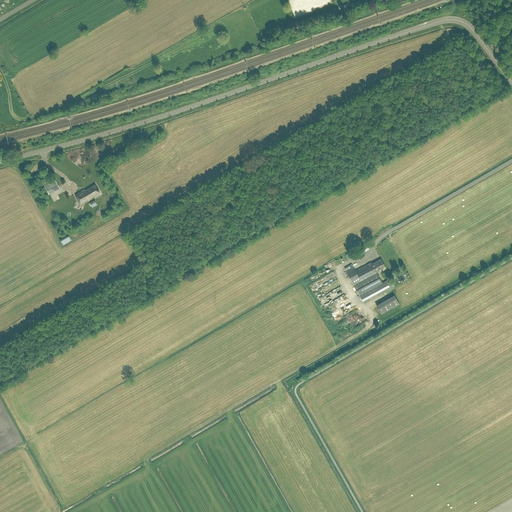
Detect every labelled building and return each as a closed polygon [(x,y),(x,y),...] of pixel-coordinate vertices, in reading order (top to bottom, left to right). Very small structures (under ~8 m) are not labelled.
[(49,193),(60,188),(55,178),(44,184),(49,193)] [(94,195),(99,191),(95,184),(85,190),(84,189),(75,194),(80,204),(95,196),(94,195)] [(348,259),(354,256),(355,258),(364,253),(363,252),(369,249),(366,242),(360,246),(361,247),(351,251),(345,254),(348,259)] [(385,266),(381,258),(372,263),(371,262),(356,270),(352,264),(345,267),(347,272),(363,303),(370,300),(390,289),(386,281),(382,283),(376,272),(379,271),(378,269),(385,266)] [(376,305),(381,314),(398,304),(394,295),(376,305)]
